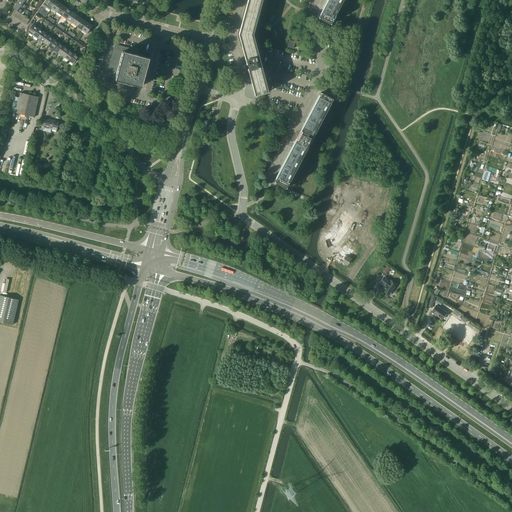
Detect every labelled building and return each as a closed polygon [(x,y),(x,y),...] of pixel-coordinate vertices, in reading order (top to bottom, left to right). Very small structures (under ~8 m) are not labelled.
[(28,3),(22,0),(18,0),(17,3),(24,9),(28,3)] [(50,11),(51,9),(57,1),(55,0),(45,0),(42,5),(50,11)] [(251,34),(260,0),(249,0),(241,31),(251,34)] [(331,22),(342,0),(326,0),(318,18),(330,24),(331,22)] [(56,12),(62,5),(57,1),(51,9),(56,12)] [(24,9),(17,3),(13,9),(14,10),(17,11),(19,13),(20,14),(21,14),(24,9)] [(61,16),(67,8),(62,5),(56,12),(61,16)] [(66,19),(72,12),(67,8),(61,16),(66,19)] [(71,23),(77,15),(72,12),(66,19),(71,23)] [(76,26),(82,19),(77,15),(71,23),(76,26)] [(82,30),(87,23),(82,19),(76,26),(82,30)] [(38,28),(33,24),(35,21),(32,20),(28,26),(30,28),(27,32),(32,35),(38,28)] [(89,30),(92,26),(87,23),(82,30),(87,34),(85,35),(88,37),(91,32),(89,30)] [(37,39),(43,31),(38,28),(32,35),(37,39)] [(43,42),(48,35),(43,31),(37,39),(43,42)] [(267,92),(257,53),(251,34),(241,31),(240,34),(256,95),(267,92)] [(48,46),(53,39),(48,35),(43,42),(48,46)] [(53,50),(58,42),(53,39),(48,46),(53,50)] [(58,53),(63,46),(58,42),(53,50),(58,53)] [(141,86),(148,59),(133,55),(135,50),(114,44),(104,82),(134,90),(135,84),(141,86)] [(63,57),(68,49),(63,46),(58,53),(63,57)] [(68,60),(73,53),(68,49),(63,57),(68,60)] [(76,65),(82,57),(79,55),(78,56),(73,53),(68,60),(73,64),(76,65)] [(9,121),(16,92),(8,90),(0,126),(0,134),(1,135),(5,120),(9,121)] [(34,117),(39,98),(39,97),(20,93),(15,113),(34,117)] [(286,187),(311,139),(332,99),(320,93),(274,181),(286,187)] [(56,132),(58,121),(46,119),(45,120),(41,119),(39,126),(44,127),(43,129),(56,132)] [(347,230),(344,228),(350,219),(341,213),(324,238),(336,247),(347,230)] [(348,257),(351,253),(352,253),(354,250),(349,247),(344,254),(340,251),(338,254),(339,254),(336,258),(346,265),(350,259),(348,257)] [(390,292),(395,284),(394,285),(383,277),(379,282),(385,286),(382,291),(387,294),(389,291),(390,292)] [(0,321),(13,325),(18,300),(0,295),(0,321)] [(446,313),(436,305),(431,312),(442,319),(446,313)] [(462,314),(455,309),(452,313),(459,318),(460,317),(461,318),(463,316),(461,315),(462,314)] [(478,332),(481,328),(470,321),(467,325),(478,332)]
